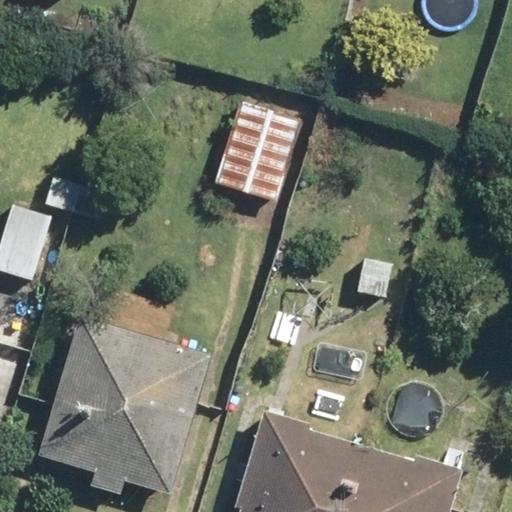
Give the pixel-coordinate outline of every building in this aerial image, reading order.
[(271,203),(299,119),(236,98),(208,183),(271,203)] [(47,218),(6,204),(0,223),(0,271),(27,281),(47,218)] [(407,249),(368,244),(361,295),(399,300),(407,249)] [(207,354),(75,316),(35,455),(168,492),(207,354)] [(422,381),(408,382),(403,384),(398,387),(394,390),(391,394),(388,399),(386,404),(385,409),(385,414),(385,419),(387,425),(389,429),(392,434),(396,437),(401,440),(405,443),(410,444),(416,445),(421,444),(426,443),(431,441),(436,438),(440,435),(443,431),(446,426),(447,421),(448,416),(448,410),(448,405),(446,400),(443,396),(440,391),(436,388),(432,385),(427,383),(422,381)] [(441,511),(453,474),(262,416),(232,511),(441,511)]
